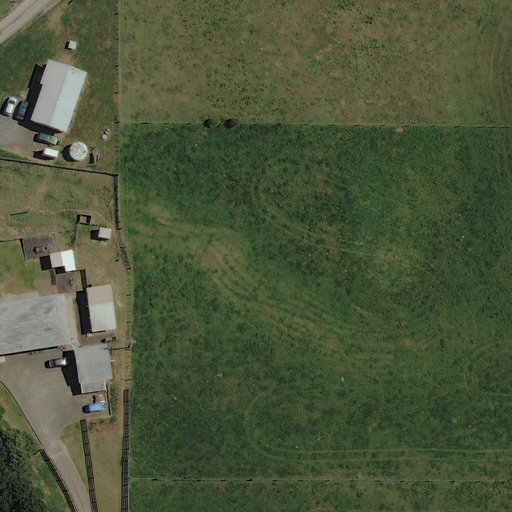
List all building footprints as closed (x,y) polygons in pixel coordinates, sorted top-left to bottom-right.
[(83,76),(49,65),(30,125),(65,136),(83,76)] [(73,274),(70,254),(45,258),(48,272),(62,269),(63,276),(73,274)] [(115,332),(109,289),(83,293),(88,335),(115,332)] [(0,357),(69,347),(61,297),(34,301),(33,295),(0,299),(0,357)] [(111,390),(103,348),(70,354),(78,396),(111,390)]
